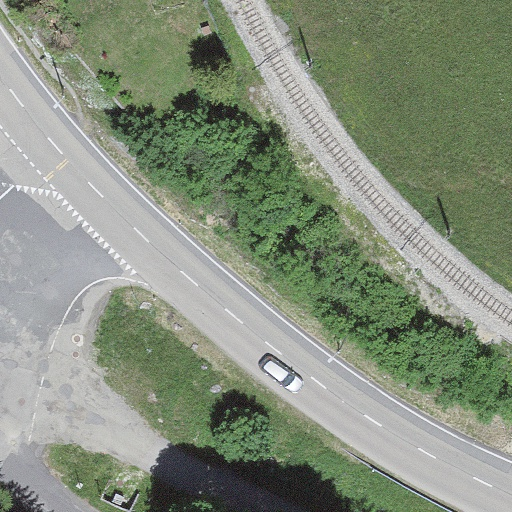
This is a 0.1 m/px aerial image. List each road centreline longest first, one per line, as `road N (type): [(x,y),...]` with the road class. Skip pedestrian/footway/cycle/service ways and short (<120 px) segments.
road 1 (secondary): [(511,497),(361,415),(291,365),(199,288),(61,149)]
road 2 (track): [(0,328),(54,398),(275,511)]
